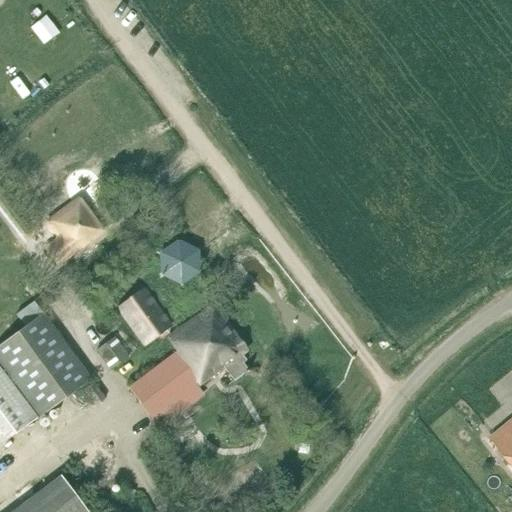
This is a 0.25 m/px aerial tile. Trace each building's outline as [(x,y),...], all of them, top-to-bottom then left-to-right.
[(89,215),(44,248),(57,266),(102,232),(89,215)] [(193,278),(174,269),(158,283),(159,303),(178,312),(194,299),(193,278)] [(141,291),(118,308),(144,343),(167,326),(141,291)] [(25,327),(0,344),(0,442),(91,379),(42,314),(33,301),(16,315),(25,327)] [(172,354),(197,386),(221,367),(232,381),(245,371),(239,364),(244,360),(238,353),(243,350),(210,306),(166,339),(175,350),(171,353),(172,354)] [(113,338),(96,350),(109,369),(126,357),(113,338)] [(197,387),(197,386),(172,354),(127,388),(152,421),(163,413),(169,421),(183,410),(178,402),(197,387)] [(92,383),(82,390),(94,407),(104,399),(92,383)] [(511,428),(509,425),(491,439),(511,464),(511,428)] [(86,511),(60,477),(13,511),(86,511)] [(120,494),(132,497),(134,489),(123,486),(120,494)]
